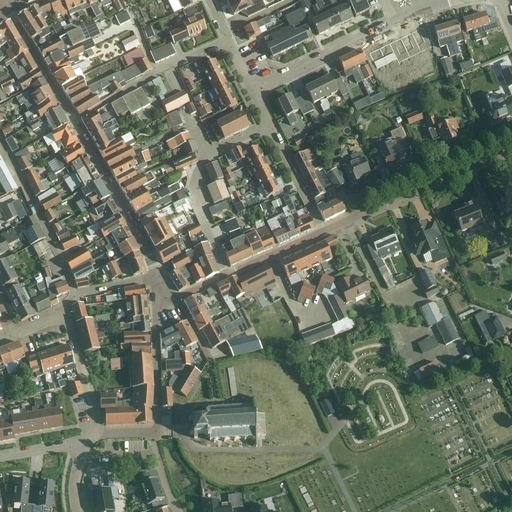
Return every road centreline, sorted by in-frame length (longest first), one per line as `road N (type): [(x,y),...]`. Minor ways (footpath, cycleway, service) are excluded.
road 1 (tertiary): [(322,232),(511,152)]
road 2 (residential): [(226,277),(194,202),(195,175),(209,155),(270,127)]
road 3 (residential): [(74,121),(228,39)]
road 4 (residential): [(75,295),(0,141)]
road 5 (tertiary): [(74,121),(154,268)]
road 6 (residential): [(252,90),(394,21)]
road 7 (tertiary): [(8,8),(74,121)]
road 8 (residential): [(95,435),(98,421),(65,315)]
